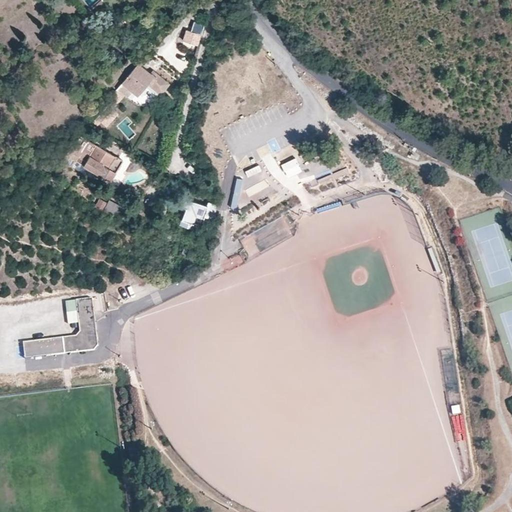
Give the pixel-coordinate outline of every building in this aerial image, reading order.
[(187,31),(184,40),(196,44),(197,44),(199,35),(187,31)] [(138,64),(122,80),(116,86),(125,93),(127,95),(132,89),(137,94),(148,81),(160,91),(167,81),(154,71),(154,70),(150,75),(145,71),(138,64)] [(125,93),(116,86),(113,90),(116,93),(100,112),(95,118),(100,121),(125,93)] [(120,133),(107,126),(103,134),(116,141),(120,133)] [(96,144),(87,139),(75,160),(84,164),(96,144)] [(76,140),(60,159),(65,162),(81,144),(76,140)] [(115,171),(108,166),(114,155),(96,144),(84,164),(102,175),(111,181),(114,176),(117,172),(115,171)] [(122,160),(114,155),(108,166),(115,171),(122,160)] [(296,160),(282,167),(285,173),(299,166),(296,160)] [(247,176),(261,171),(259,165),(245,170),(247,176)] [(103,210),(106,202),(98,198),(95,206),(103,210)] [(215,220),(216,206),(209,204),(209,206),(196,202),(184,198),(181,206),(187,208),(183,220),(184,220),(183,224),(192,228),(194,222),(201,225),(204,218),(207,219),(208,218),(215,220)] [(108,200),(104,211),(117,215),(121,205),(108,200)] [(165,214),(169,203),(163,200),(158,212),(165,214)] [(441,271),(432,247),(428,249),(437,273),(441,271)] [(99,345),(93,298),(76,299),(80,331),(76,336),(23,342),(25,359),(95,351),(99,345)]
